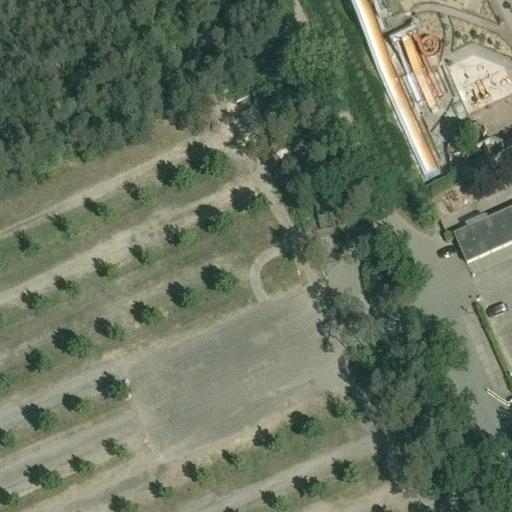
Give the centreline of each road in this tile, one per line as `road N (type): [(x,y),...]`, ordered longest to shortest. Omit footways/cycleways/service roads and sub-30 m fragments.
road 1 (unclassified): [(511,481),(391,214)]
road 2 (track): [(292,0),(391,214)]
